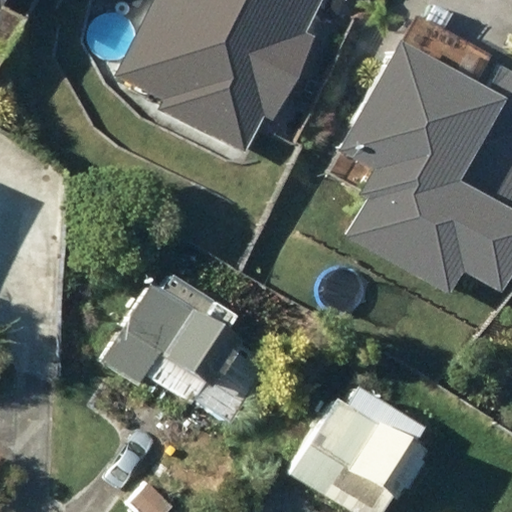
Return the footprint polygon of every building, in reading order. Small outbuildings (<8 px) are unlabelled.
[(146,111),(235,152),(253,112),(263,117),(300,36),(290,32),(304,0),(142,0),(106,79),(151,100),(146,111)] [(323,236),(435,291),(444,271),(484,290),(511,233),(511,77),(482,63),(470,87),(376,38),(319,155),(346,168),(334,193),(342,197),(323,236)] [(241,338),(203,315),(212,301),(164,272),(156,286),(148,281),(100,358),(136,380),(141,371),(228,424),(256,378),(233,364),(218,390),(212,386),(241,338)] [(391,420),(397,412),(352,383),(342,397),(334,392),(285,467),(354,511),(376,511),(413,454),(398,444),(407,430),(391,420)] [(147,483),(128,503),(137,511),(159,511),(168,503),(147,483)]
